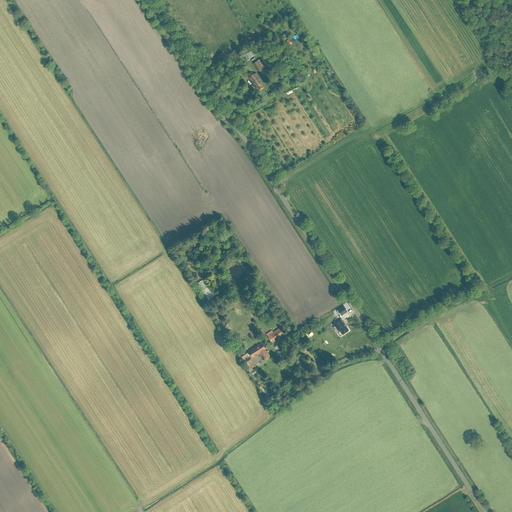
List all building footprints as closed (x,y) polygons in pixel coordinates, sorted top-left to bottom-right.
[(286,42),(289,47),(294,43),(291,39),(286,42)] [(243,56),(244,58),(246,62),(249,60),(249,59),(254,56),(253,56),(256,54),(253,50),(255,49),(253,45),(240,54),(242,57),(243,56)] [(256,58),(259,62),(268,57),(265,53),(256,58)] [(254,66),(258,71),(273,61),(270,56),(254,66)] [(258,91),(264,88),(261,83),(262,83),(256,74),(249,78),(258,91)] [(202,280),(206,287),(212,284),(208,277),(202,280)] [(207,287),(210,293),(216,291),(213,284),(207,287)] [(351,297),(358,308),(360,306),(353,295),(351,297)] [(347,312),(345,308),(344,306),(337,311),(340,316),(347,312)] [(348,331),(341,319),(332,324),(337,332),(340,330),(340,331),(342,335),(348,331)] [(281,327),(275,330),(279,336),(284,332),(281,327)] [(261,342),(247,351),(252,358),(259,354),(263,360),(269,356),(265,350),(267,349),(265,345),(264,346),(261,342)] [(255,366),(251,359),(246,362),(251,369),(255,366)] [(402,428),(406,437),(420,430),(418,425),(414,427),(412,423),(402,428)]
